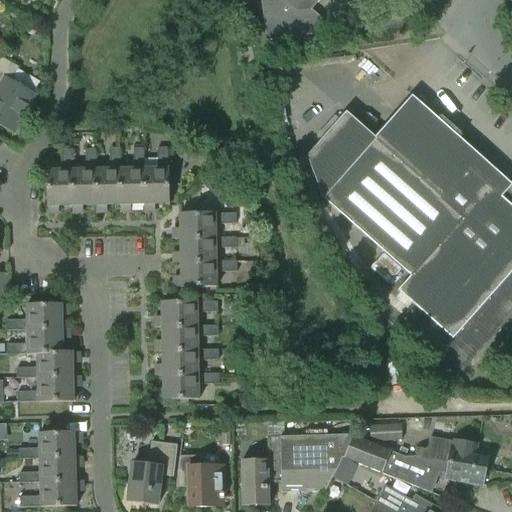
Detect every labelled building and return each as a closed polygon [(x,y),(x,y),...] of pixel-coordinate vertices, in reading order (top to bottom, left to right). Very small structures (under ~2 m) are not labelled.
[(319,0),(259,0),(265,42),(322,34),(320,18),(311,11),(319,0)] [(0,58),(0,124),(13,132),(34,96),(10,82),(18,68),(0,58)] [(511,191),(508,188),(510,185),(411,97),(374,139),(345,113),(306,158),(321,199),(410,278),(397,292),(426,318),(415,331),(459,371),(511,310),(511,191)] [(133,170),(119,170),(119,206),(119,214),(130,214),(130,206),(144,206),(143,170),(143,161),(143,149),(132,150),(133,170)] [(168,205),(168,169),(167,169),(167,149),(157,149),(157,161),(143,161),(143,170),(144,206),(143,213),(154,213),(154,206),(168,205)] [(85,171),(71,171),(72,207),(71,207),(72,215),(82,214),(82,207),(95,207),(96,207),(95,171),(95,150),(85,150),(85,171)] [(109,170),(95,171),(96,207),(95,207),(95,214),(106,214),(106,206),(119,206),(119,170),(119,150),(109,150),(109,170)] [(71,171),(71,151),(61,151),(61,171),(46,171),(47,207),(48,215),(58,215),(58,207),(71,207),(72,207),(71,171)] [(213,174),(201,186),(215,201),(227,189),(213,174)] [(172,240),(179,240),(215,239),(214,225),(235,225),(235,215),(214,215),(214,214),(179,215),(179,230),(171,230),(172,240)] [(172,264),(179,264),(215,263),(215,249),(235,249),(235,239),(215,239),(179,240),(179,254),(172,254),(172,264)] [(179,264),(180,278),(172,278),(172,288),(180,288),(180,289),(216,288),(215,273),(236,273),(236,263),(215,263),(179,264)] [(0,274),(0,300),(8,302),(8,275),(0,274)] [(153,329),(161,329),(161,328),(197,328),(196,328),(196,314),(217,313),(216,303),(196,303),(160,304),(161,318),(153,318),(153,329)] [(5,332),(26,331),(62,330),(61,316),(69,316),(69,306),(61,306),(61,305),(25,306),(25,321),(5,321),(5,332)] [(154,353),(161,353),(161,352),(197,352),(197,351),(197,338),(217,337),(217,327),(196,328),(197,328),(161,328),(161,329),(161,342),(154,342),(154,353)] [(26,356),(36,356),(36,355),(62,354),(62,353),(62,340),(69,340),(69,330),(62,330),(26,331),(26,345),(6,345),(6,356),(26,355),(26,356)] [(154,377),(162,377),(162,376),(197,376),(197,375),(197,362),(217,361),(217,351),(197,351),(197,352),(161,352),(161,353),(162,366),(154,366),(154,377)] [(16,379),(36,379),(72,378),(72,364),(79,364),(79,353),(72,354),(72,353),(62,353),(62,354),(36,355),(36,356),(36,369),(16,369),(16,379)] [(162,376),(162,377),(162,390),(154,390),(155,401),(162,401),(198,401),(198,386),(218,385),(218,375),(197,375),(197,376),(162,376)] [(36,379),(37,393),(16,393),(16,404),(37,403),(37,404),(73,403),(72,388),(80,388),(80,378),(72,378),(36,379)] [(372,427),(373,443),(401,441),(400,426),(372,427)] [(231,427),(219,427),(219,446),(231,446),(231,427)] [(18,460),(38,460),(74,459),(74,445),(81,445),(81,434),(73,434),(37,435),(38,450),(18,450),(18,460)] [(341,459),(352,438),(353,436),(266,438),(267,462),(240,463),(241,507),(269,506),(268,478),(280,478),(280,494),(324,493),(331,479),(341,459)] [(404,458),(352,438),(341,459),(395,481),(404,458)] [(487,459),(487,455),(451,448),(451,451),(442,449),(443,441),(429,439),(426,451),(415,449),(413,458),(431,461),(484,471),(485,468),(487,467),(488,461),(487,459)] [(126,503),(157,506),(160,477),(172,478),(176,446),(150,443),(147,466),(131,464),(126,503)] [(9,461),(18,460),(18,450),(9,451),(9,461)] [(19,484),(39,484),(75,483),(75,482),(74,469),(82,469),(82,458),(74,459),(38,460),(39,474),(18,474),(19,484)] [(188,488),(188,509),(220,508),(220,488),(223,488),(222,470),(219,470),(219,468),(201,468),(201,458),(179,459),(175,489),(188,488)] [(486,476),(484,474),(484,471),(431,461),(413,458),(411,458),(404,458),(395,481),(430,496),(437,478),(481,487),(482,483),(484,482),(486,476)] [(331,479),(345,486),(355,466),(341,459),(331,479)] [(39,484),(39,498),(19,498),(19,508),(40,508),(40,509),(75,507),(75,493),(83,493),(82,482),(75,482),(75,483),(39,484)] [(441,511),(415,497),(411,504),(383,488),(375,503),(376,504),(383,508),(391,511),(441,511)]
